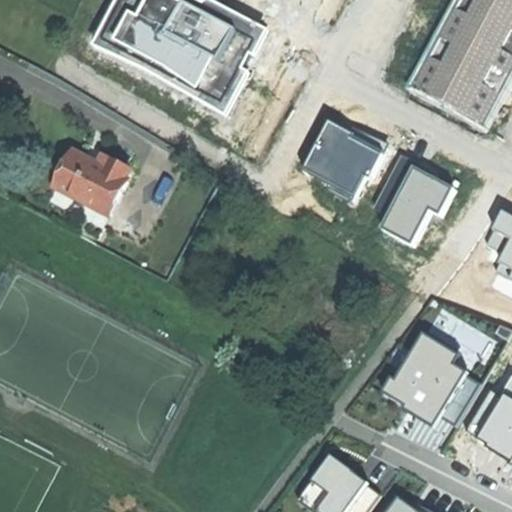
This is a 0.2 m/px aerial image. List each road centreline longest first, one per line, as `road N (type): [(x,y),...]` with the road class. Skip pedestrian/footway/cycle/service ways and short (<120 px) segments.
road 1 (residential): [(511,171),(334,79),(375,0)]
road 2 (residential): [(511,508),(366,434)]
